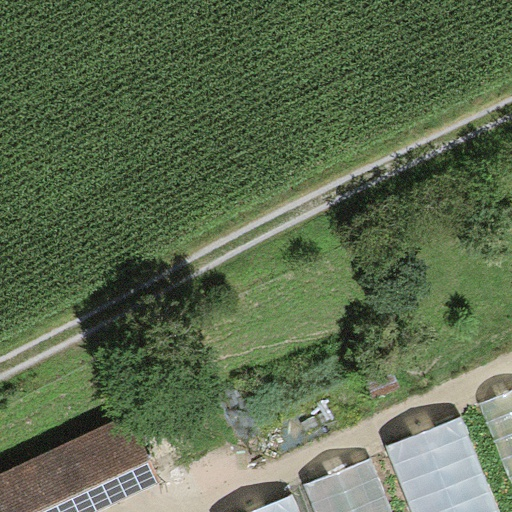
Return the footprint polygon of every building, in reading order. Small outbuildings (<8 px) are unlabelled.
[(511,389),(489,397),(511,461),(511,389)] [(0,511),(72,511),(162,470),(129,402),(0,463),(0,511)] [(392,443),(418,511),(506,511),(470,414),(392,443)] [(315,481),(326,511),(403,511),(384,456),(315,481)] [(310,511),(303,492),(249,511),(310,511)]
